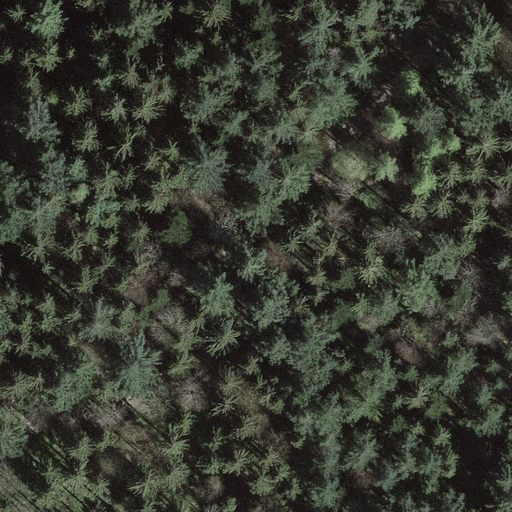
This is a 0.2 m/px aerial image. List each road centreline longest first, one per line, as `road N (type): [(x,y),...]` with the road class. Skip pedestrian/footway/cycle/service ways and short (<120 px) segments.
road 1 (track): [(0,444),(321,167)]
road 2 (track): [(321,167),(478,0)]
